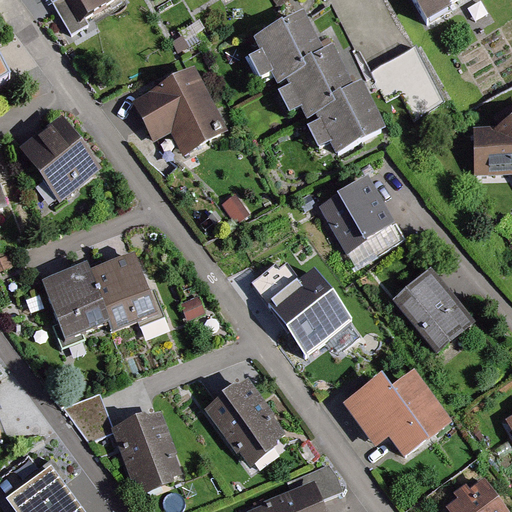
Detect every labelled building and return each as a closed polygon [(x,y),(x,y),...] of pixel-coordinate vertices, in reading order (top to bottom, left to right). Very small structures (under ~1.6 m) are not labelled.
[(48,0),(54,10),(69,2),(80,22),(120,1),(119,0),(48,0)] [(410,0),(426,28),(476,0),(410,0)] [(279,86),(290,80),(305,73),(304,69),(321,61),(302,22),(258,43),(279,86)] [(375,74),(391,105),(406,97),(418,120),(446,106),(420,52),(375,74)] [(331,103),(350,94),(332,56),(321,61),(304,69),(305,73),(290,80),(309,119),(320,114),(334,108),(331,103)] [(0,62),(0,95),(14,88),(0,62)] [(228,136),(193,75),(138,106),(160,146),(177,136),(189,158),(228,136)] [(334,108),(320,114),(339,153),(382,132),(361,89),(350,94),(331,103),(334,108)] [(63,124),(21,156),(60,205),(101,172),(63,124)] [(511,124),(502,132),(473,132),(476,183),(511,180),(511,124)] [(396,235),(367,188),(321,216),(350,263),(396,235)] [(132,261),(91,278),(108,321),(112,332),(154,315),(132,261)] [(67,338),(108,321),(91,278),(88,270),(46,287),(67,338)] [(291,278),(263,298),(312,366),(355,335),(318,283),(303,294),(291,278)] [(433,281),(396,309),(436,360),(472,332),(433,281)] [(380,387),(343,416),(375,456),(386,448),(401,467),(446,432),(413,389),(393,404),(380,387)] [(248,391),(212,417),(253,472),(288,446),(248,391)] [(160,418),(115,435),(141,502),(186,486),(160,418)] [(295,500),(264,511),(319,511),(319,509),(342,499),(332,474),(291,490),(295,500)] [(465,498),(446,511),(502,511),(474,475),(457,488),(465,498)] [(72,511),(49,480),(9,509),(11,511),(72,511)]
